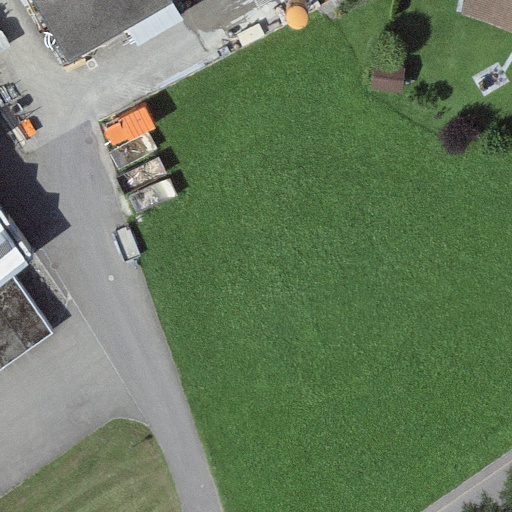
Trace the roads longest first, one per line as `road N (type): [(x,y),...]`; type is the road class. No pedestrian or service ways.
road 1 (residential): [(0,140),(130,330)]
road 2 (residential): [(200,511),(130,330)]
